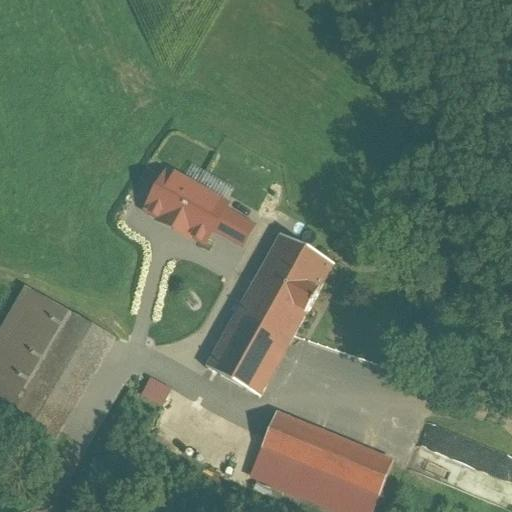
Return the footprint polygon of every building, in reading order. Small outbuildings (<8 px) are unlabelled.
[(226,208),(168,175),(147,213),(161,221),(160,223),(189,240),(190,237),(205,245),(213,231),(242,247),(252,229),(223,213),(226,208)] [(339,276),(275,240),(200,372),(264,408),(339,276)] [(111,345),(23,296),(0,344),(0,424),(57,451),(111,345)] [(143,381),(136,402),(160,410),(167,389),(143,381)] [(396,469),(277,418),(256,456),(373,509),(396,469)] [(405,477),(511,509),(511,481),(413,452),(405,477)]
